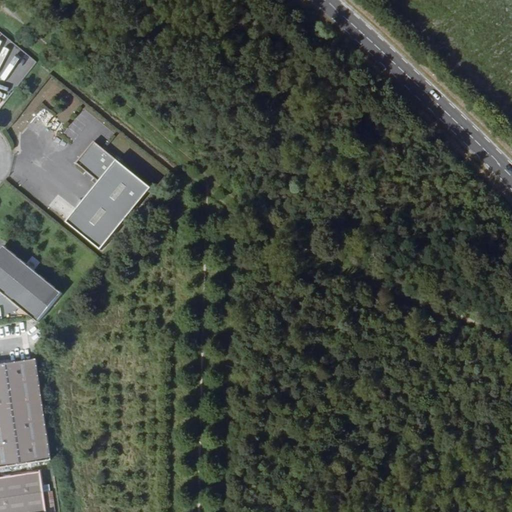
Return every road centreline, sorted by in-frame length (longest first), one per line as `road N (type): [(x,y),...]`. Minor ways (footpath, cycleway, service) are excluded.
road 1 (track): [(511,340),(335,268),(0,9)]
road 2 (track): [(203,511),(210,174)]
road 3 (primary): [(511,177),(325,0)]
